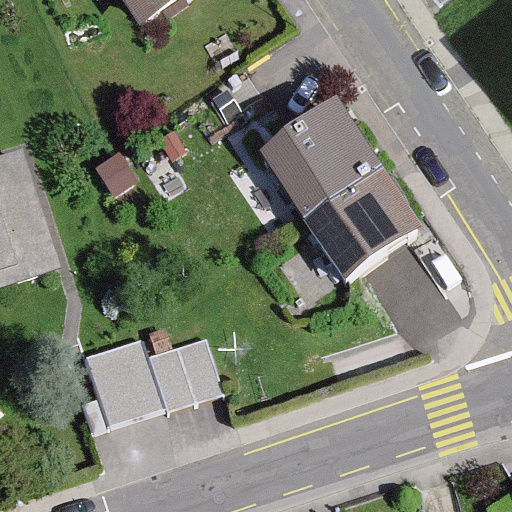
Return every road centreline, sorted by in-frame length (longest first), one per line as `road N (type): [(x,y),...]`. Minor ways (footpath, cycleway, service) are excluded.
road 1 (residential): [(163,511),(511,394)]
road 2 (residential): [(351,0),(511,249)]
